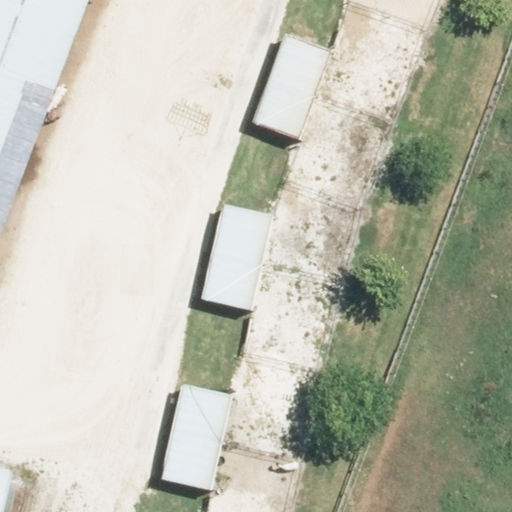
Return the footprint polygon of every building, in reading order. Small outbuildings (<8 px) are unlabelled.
[(0,0),(0,251),(98,0),(0,0)] [(308,146),(338,59),(288,41),(257,128),(308,146)] [(262,311),(283,223),(244,188),(217,300),(262,311)] [(221,491),(239,400),(189,389),(170,481),(221,491)] [(0,511),(11,511),(22,471),(0,465),(0,511)]
